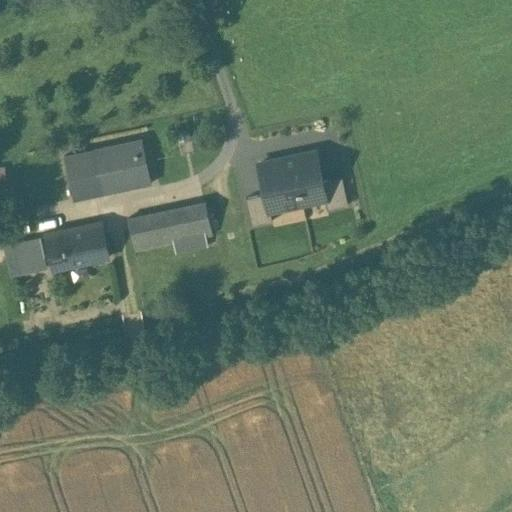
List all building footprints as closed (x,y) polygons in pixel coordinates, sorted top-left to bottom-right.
[(141,138),(94,149),(102,192),(150,182),(141,138)] [(316,150),(258,162),(265,193),(268,209),(269,209),(324,197),(326,196),(322,181),(316,150)] [(341,176),(322,181),(326,196),(324,197),(327,209),(347,204),(341,176)] [(0,200),(3,214),(19,210),(13,187),(0,189),(0,200)] [(251,225),(272,221),(269,209),(268,209),(265,193),(245,197),(251,225)] [(158,212),(127,218),(134,249),(147,247),(212,232),(205,202),(158,212)] [(47,235),(52,254),(54,267),(107,256),(100,224),(47,235)] [(47,235),(4,244),(8,264),(52,254),(47,235)] [(114,263),(78,265),(80,297),(116,295),(114,263)]
